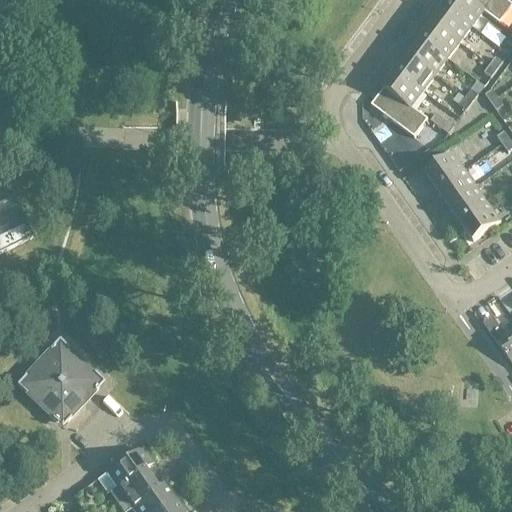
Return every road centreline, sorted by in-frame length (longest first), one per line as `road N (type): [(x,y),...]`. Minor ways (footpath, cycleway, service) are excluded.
road 1 (secondary): [(337,468),(269,376),(207,247),(199,104),(226,0)]
road 2 (residential): [(451,304),(330,138),(326,97),(399,0)]
road 3 (residential): [(227,511),(170,427),(130,428)]
road 4 (residential): [(20,511),(130,428)]
